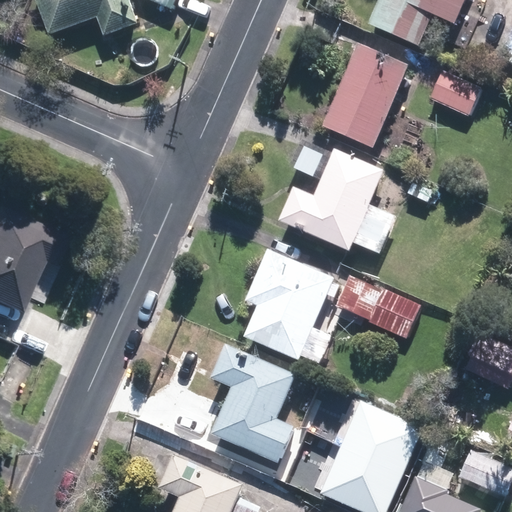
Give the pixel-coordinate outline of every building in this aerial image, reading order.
[(129,0),(36,0),(49,36),(98,19),(105,37),(138,25),(129,0)] [(182,0),(156,0),(178,9),(182,0)] [(474,0),(390,0),(378,26),(425,48),(440,16),(462,26),(474,0)] [(417,67),(369,45),(333,125),(381,147),(417,67)] [(443,83),(435,100),(475,118),(483,102),(443,83)] [(330,156),(312,147),(302,168),(320,177),(330,156)] [(306,187),(291,219),(359,250),(362,244),(386,255),(403,217),(378,206),(393,171),(346,150),(325,195),(306,187)] [(55,226),(1,203),(0,205),(0,299),(24,310),(44,264),(58,270),(71,239),(52,231),(55,226)] [(342,279),(277,252),(257,300),(266,304),(252,339),(307,361),(308,359),(324,365),(335,337),(321,331),(342,279)] [(427,303),(360,275),(346,310),(412,338),(427,303)] [(296,375),(226,344),(210,380),(233,390),(213,435),(277,464),(294,427),(277,419),(296,375)] [(321,492),(368,511),(382,511),(419,426),(354,399),(337,437),(343,440),(321,492)] [(511,485),(511,464),(471,446),(458,475),(507,497),(511,485)] [(162,484),(182,492),(174,511),(232,511),(246,481),(176,452),(162,484)] [(451,492),(417,477),(401,511),(480,511),(481,509),(449,495),(451,492)]
